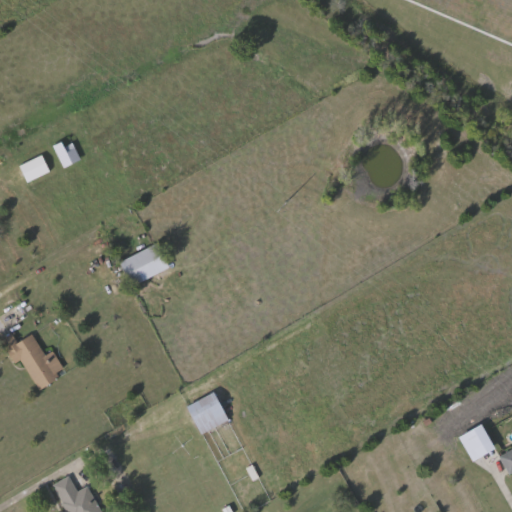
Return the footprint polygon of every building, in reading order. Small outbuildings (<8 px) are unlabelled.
[(53,146),(70,138),(82,160),(64,168),(53,146)] [(51,172),(28,183),(20,166),(43,155),(51,172)] [(121,262),(160,245),(171,269),(132,287),(121,262)] [(34,335),(46,356),(55,351),(64,370),(58,373),(61,380),(40,391),(23,360),(15,364),(3,340),(13,335),(18,344),(34,335)] [(229,419),(202,433),(188,406),(216,392),(229,419)] [(501,456),(511,450),(511,473),(510,474),(501,456)] [(68,511),(56,484),(83,472),(101,511),(68,511)]
